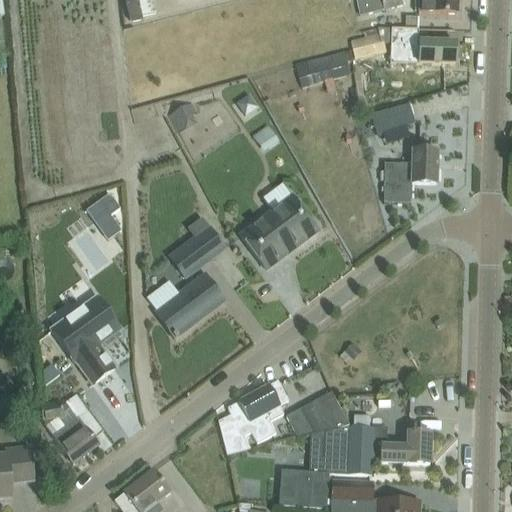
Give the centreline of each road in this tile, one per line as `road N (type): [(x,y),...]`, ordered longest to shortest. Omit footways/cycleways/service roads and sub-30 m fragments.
road 1 (unclassified): [(489,226),(425,237),(60,511)]
road 2 (track): [(161,436),(151,422),(141,335),(112,0)]
road 3 (tertiary): [(489,226),(481,511)]
road 4 (tertiary): [(489,226),(497,0)]
